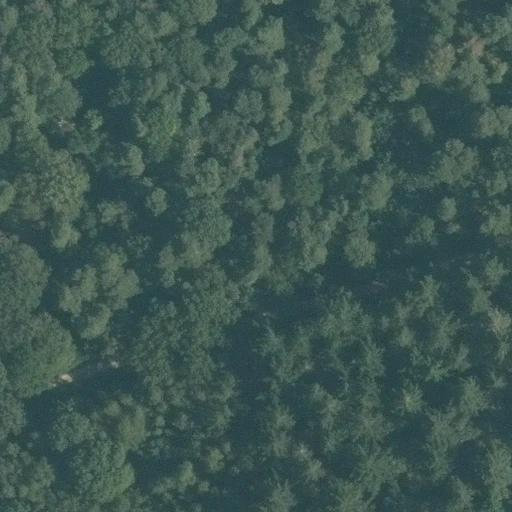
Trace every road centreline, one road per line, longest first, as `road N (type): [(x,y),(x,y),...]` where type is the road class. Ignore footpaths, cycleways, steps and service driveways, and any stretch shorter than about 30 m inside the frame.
road 1 (track): [(511,246),(255,323)]
road 2 (track): [(234,327),(15,392)]
